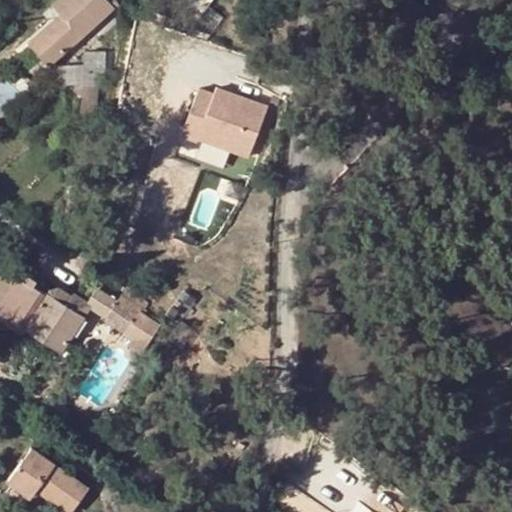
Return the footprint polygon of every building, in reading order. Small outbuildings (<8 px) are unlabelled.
[(28,41),(47,62),(110,5),(104,0),(53,0),(51,2),(60,11),(28,41)] [(199,8),(187,0),(171,0),(166,7),(189,23),(199,8)] [(409,0),(389,0),(383,24),(412,32),(420,3),(409,0)] [(13,55),(33,76),(47,62),(28,41),(13,55)] [(79,82),(85,121),(98,119),(92,83),(102,83),(103,50),(81,49),(80,64),(61,63),(61,81),(79,82)] [(70,85),(61,87),(65,101),(73,99),(70,85)] [(198,89),(183,132),(249,155),(266,106),(215,88),(213,94),(198,89)] [(0,297),(16,274),(0,263),(0,297)] [(0,314),(8,320),(6,323),(21,333),(25,327),(56,350),(80,314),(70,307),(75,300),(53,285),(49,285),(45,291),(31,281),(34,277),(21,268),(16,274),(0,297),(0,314)] [(90,305),(100,291),(94,286),(84,301),(90,305)] [(104,315),(114,300),(100,291),(90,305),(104,315)] [(119,292),(114,300),(104,315),(124,329),(133,316),(152,330),(157,323),(143,314),(146,310),(119,292)] [(137,354),(152,330),(133,316),(124,329),(130,333),(124,345),(137,354)] [(30,447),(7,479),(30,496),(36,487),(71,510),(87,488),(30,447)] [(332,469),(326,481),(349,492),(355,481),(332,469)] [(0,494),(21,508),(30,496),(7,479),(0,488),(0,494)]
